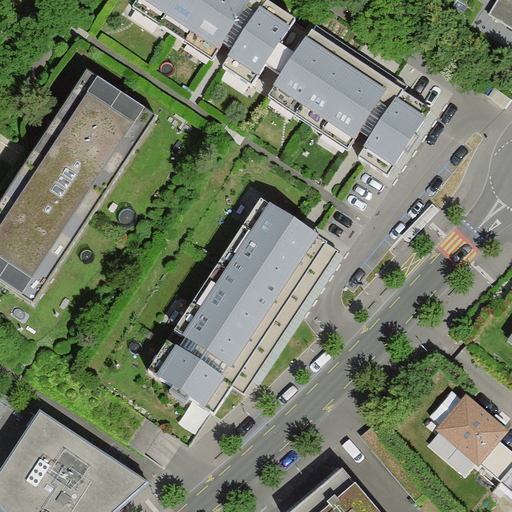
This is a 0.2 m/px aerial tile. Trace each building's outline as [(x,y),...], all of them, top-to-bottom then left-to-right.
[(264,0),(138,0),(133,8),(212,62),(223,46),(234,53),(223,69),(252,88),(266,67),(283,78),(274,91),(354,145),(361,135),(370,142),(363,153),(391,172),(431,112),(264,0)] [(511,0),(502,0),(492,16),(511,28),(511,0)] [(0,204),(0,285),(30,305),(155,120),(87,74),(0,204)] [(273,208),(154,381),(212,418),(232,389),(243,396),(337,252),(273,208)] [(504,430),(464,395),(437,425),(477,461),(496,439),(504,430)] [(115,511),(149,483),(42,417),(0,476),(0,504),(7,511),(115,511)] [(466,470),(474,460),(446,436),(438,446),(466,470)] [(511,452),(496,439),(477,461),(499,481),(511,466),(511,452)] [(511,466),(499,481),(511,491),(511,466)] [(379,511),(343,470),(293,511),(379,511)]
